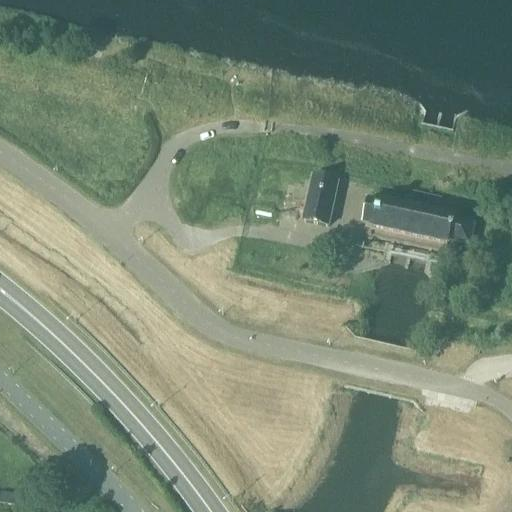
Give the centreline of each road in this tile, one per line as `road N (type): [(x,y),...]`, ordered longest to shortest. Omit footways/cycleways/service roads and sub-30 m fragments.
road 1 (unclassified): [(0,153),(111,235),(221,333),(467,390),(480,372),(511,366)]
road 2 (primary): [(209,511),(119,401),(0,291)]
road 3 (tertiary): [(134,511),(0,378)]
